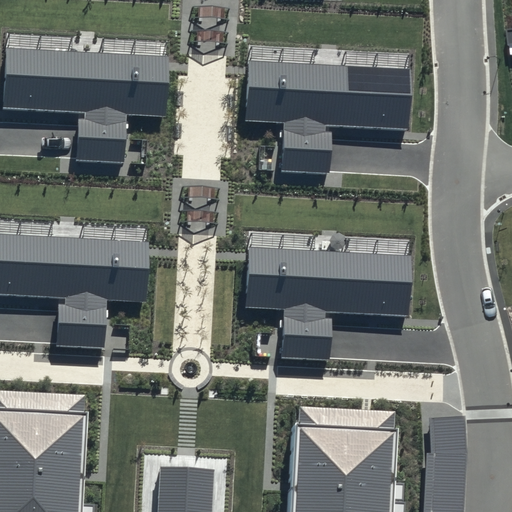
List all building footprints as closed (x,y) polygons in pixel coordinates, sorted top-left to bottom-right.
[(165,117),(169,57),(6,47),(3,108),(85,112),(83,160),(124,162),(127,114),(165,117)] [(414,73),(252,64),(248,123),(286,126),(284,173),(325,176),(328,128),(410,133),(414,73)] [(142,304),(145,244),(0,235),(0,296),(62,300),(60,347),(101,350),(104,302),(142,304)] [(412,260),(250,251),(247,311),(285,313),(282,361),(324,363),(327,316),(409,321),(412,260)] [(79,511),(86,392),(0,386),(0,511),(393,511),(399,407),(289,401),(282,511),(208,511),(211,461),(155,458),(151,511),(79,511)]
